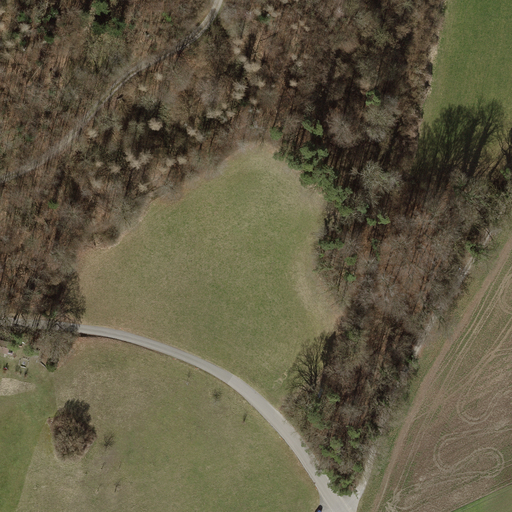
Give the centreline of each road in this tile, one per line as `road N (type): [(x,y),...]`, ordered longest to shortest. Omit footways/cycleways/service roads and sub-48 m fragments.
road 1 (tertiary): [(0,317),(126,335),(212,368),(285,428),(340,511)]
road 2 (track): [(511,188),(424,335),(366,476),(341,511)]
road 3 (track): [(0,178),(65,141),(112,85),(196,33),(220,0)]
